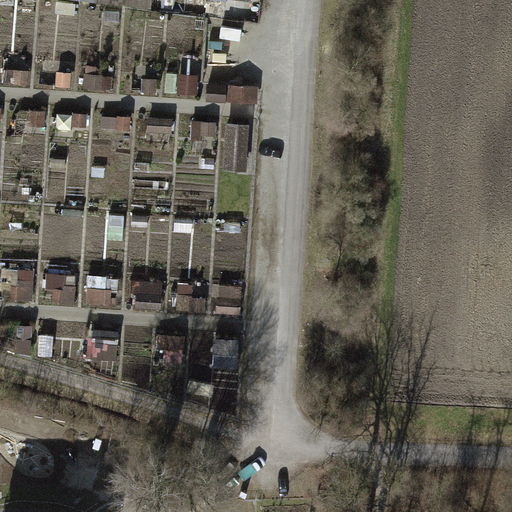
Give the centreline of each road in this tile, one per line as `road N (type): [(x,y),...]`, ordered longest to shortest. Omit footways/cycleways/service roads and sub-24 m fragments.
road 1 (track): [(286,444),(317,0)]
road 2 (track): [(309,115),(0,94)]
road 3 (track): [(286,444),(0,358)]
road 4 (track): [(293,333),(0,311)]
road 5 (track): [(511,460),(286,444)]
